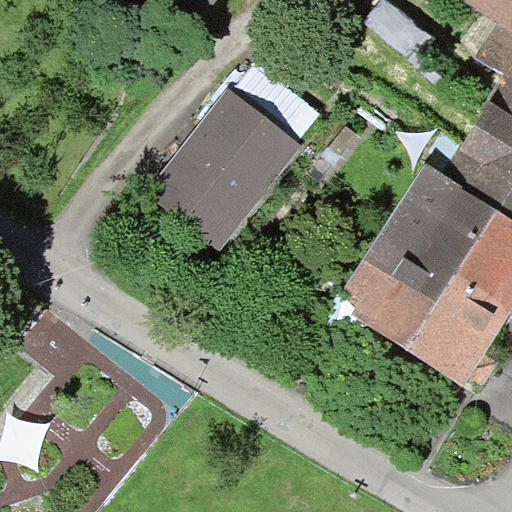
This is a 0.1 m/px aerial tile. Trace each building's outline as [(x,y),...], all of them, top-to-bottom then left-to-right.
[(143,0),(179,27),(200,0),(143,0)] [(511,87),(484,136),(511,153),(511,0),(463,0),(511,32),(511,33),(487,72),(511,87)] [(109,54),(135,76),(156,50),(131,29),(109,54)] [(289,149),(225,99),(146,202),(209,251),(289,149)] [(466,355),(511,285),(511,153),(484,136),(470,156),(469,155),(447,189),(422,173),(339,301),(363,316),(361,320),(451,377),(452,376),(474,389),(487,368),(466,355)]
